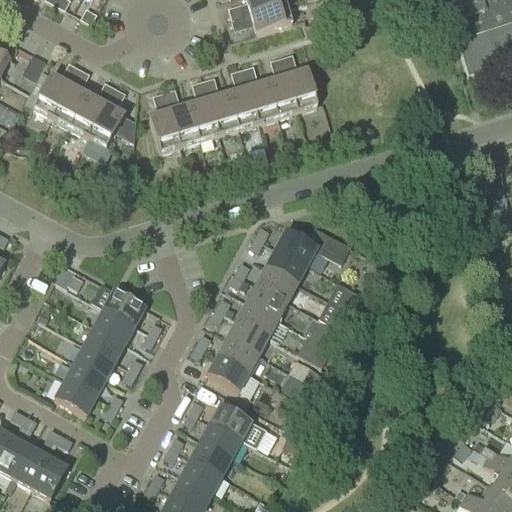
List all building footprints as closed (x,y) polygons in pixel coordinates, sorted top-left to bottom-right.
[(52,11),(57,0),(56,0),(46,0),(43,6),(52,11)] [(71,0),(57,0),(52,11),(63,17),(72,1),(71,0)] [(230,26),(283,11),(279,0),(246,0),(241,2),(244,10),(226,15),(230,26)] [(511,0),(498,0),(511,45),(511,0)] [(283,11),(230,26),(233,37),(250,33),(253,41),(289,31),(283,11)] [(90,32),(96,21),(85,15),(79,25),(90,32)] [(334,47),(351,103),(374,96),(356,40),(334,47)] [(311,54),(328,110),(351,103),(334,47),(311,54)] [(291,61),(278,65),(294,120),(314,114),(304,78),(297,80),(291,61)] [(26,72),(40,79),(45,70),(31,63),(26,72)] [(274,125),(294,120),(278,65),(268,68),(274,87),(264,89),(274,125)] [(41,81),(24,111),(31,115),(49,125),(76,75),(67,70),(57,88),(48,82),(47,84),(41,81)] [(274,125),(264,89),(258,91),(252,73),(239,77),(255,131),(274,125)] [(67,135),(84,102),(79,99),(88,81),(76,75),(49,125),(67,135)] [(235,137),(255,131),(239,77),(229,79),(235,98),(225,101),(235,137)] [(235,137),(225,101),(218,103),(213,85),(200,88),(216,142),(235,137)] [(196,148),(216,142),(200,88),(190,91),(195,109),(186,112),(196,148)] [(85,144),(112,94),(103,90),(93,107),(84,102),(67,135),(85,144)] [(112,94),(85,144),(103,154),(112,139),(121,122),(115,119),(124,100),(112,94)] [(196,148),(186,112),(179,114),(174,96),(161,100),(177,154),(196,148)] [(157,160),(177,154),(161,100),(151,103),(157,121),(146,124),(157,160)] [(121,122),(112,139),(133,151),(134,129),(121,122)] [(503,203),(502,193),(488,195),(490,205),(503,203)] [(491,216),(506,214),(505,203),(490,205),(491,216)] [(253,245),(261,249),(268,238),(259,234),(253,245)] [(273,256),(306,274),(314,258),(339,272),(348,254),(326,242),(319,256),(283,237),(273,256)] [(255,261),(261,249),(253,245),(247,256),(255,261)] [(296,291),(306,274),(273,256),(263,274),(296,291)] [(233,281),(242,285),(248,274),(239,269),(233,281)] [(56,289),(77,297),(83,281),(62,273),(56,289)] [(286,309),(296,291),(263,274),(253,291),(286,309)] [(236,296),(242,285),(233,281),(227,291),(236,296)] [(101,317),(133,334),(143,316),(99,291),(89,309),(101,316),(101,317)] [(277,327),(286,309),(253,291),(244,309),(277,327)] [(347,294),(337,313),(351,320),(361,301),(347,294)] [(214,316),(223,321),(229,310),(220,305),(214,316)] [(267,345),(277,327),(244,309),(234,327),(267,345)] [(337,313),(328,330),(341,337),(351,320),(337,313)] [(217,332),(223,321),(214,316),(208,327),(217,332)] [(123,352),(133,334),(101,317),(91,335),(123,352)] [(257,363),(267,345),(234,327),(224,345),(257,363)] [(146,341),(155,346),(161,334),(152,329),(146,341)] [(114,370),(123,352),(91,335),(81,353),(114,370)] [(149,356),(155,346),(146,341),(140,351),(149,356)] [(195,352),(203,357),(209,346),(201,341),(195,352)] [(247,381),(257,363),(224,345),(214,363),(247,381)] [(322,376),(333,359),(329,357),(329,356),(314,347),(303,365),(322,376)] [(197,367),(203,357),(195,352),(189,363),(197,367)] [(104,388),(114,370),(81,353),(72,371),(104,388)] [(237,400),(247,381),(214,363),(204,382),(237,400)] [(126,377),(135,382),(141,370),(132,365),(126,377)] [(282,398),(296,403),(308,372),(294,367),(282,398)] [(94,406),(104,388),(72,371),(62,389),(94,406)] [(311,376),(305,389),(312,393),(318,380),(311,376)] [(130,392),(135,382),(126,377),(121,388),(130,392)] [(84,425),(94,406),(62,389),(52,407),(84,425)] [(107,413),(116,418),(122,406),(113,401),(107,413)] [(196,424),(202,413),(193,408),(187,419),(196,424)] [(208,430),(207,430),(240,448),(240,447),(249,452),(255,455),(265,436),(250,428),(250,429),(229,418),(218,412),(208,430)] [(111,427),(116,418),(107,413),(102,423),(111,427)] [(19,431),(24,422),(13,417),(9,425),(19,431)] [(196,424),(187,419),(181,430),(190,435),(196,424)] [(24,422),(19,431),(20,431),(17,437),(27,443),(31,437),(36,429),(24,422)] [(240,448),(207,430),(198,448),(230,466),(240,448)] [(55,450),(60,442),(49,436),(44,445),(55,450)] [(0,465),(11,445),(0,438),(0,465)] [(60,442),(55,450),(67,456),(72,448),(60,442)] [(167,455),(176,460),(182,449),(173,444),(167,455)] [(0,480),(12,487),(29,455),(11,445),(0,465),(0,480)] [(220,484),(230,466),(198,448),(188,466),(220,484)] [(511,459),(507,468),(482,453),(478,459),(479,460),(479,461),(511,480),(511,459)] [(30,497),(47,464),(29,455),(12,487),(30,497)] [(170,471),(176,460),(167,455),(161,466),(170,471)] [(47,464),(30,497),(48,507),(66,475),(47,464)] [(511,480),(487,465),(482,472),(498,482),(490,495),(489,495),(511,508),(511,480)] [(210,502),(220,484),(188,466),(178,484),(210,502)] [(148,491),(157,496),(163,484),(154,480),(148,491)] [(186,511),(204,511),(210,502),(178,484),(168,502),(186,511)] [(151,507),(157,496),(148,491),(142,502),(151,507)] [(466,499),(462,506),(472,511),(511,511),(511,508),(489,495),(490,495),(486,492),(478,506),(466,499)] [(186,511),(168,502),(163,511),(186,511)]
